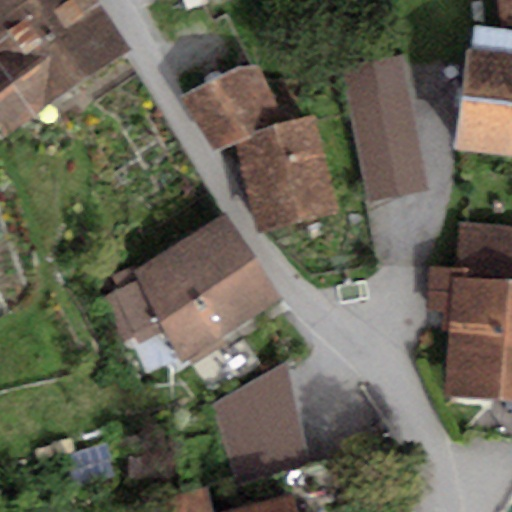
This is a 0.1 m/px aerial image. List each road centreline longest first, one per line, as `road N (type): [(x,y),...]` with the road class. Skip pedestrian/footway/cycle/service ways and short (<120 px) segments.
road 1 (track): [(443,511),(418,423),(245,233),(115,0)]
road 2 (track): [(370,371),(411,239),(434,206),(442,124)]
